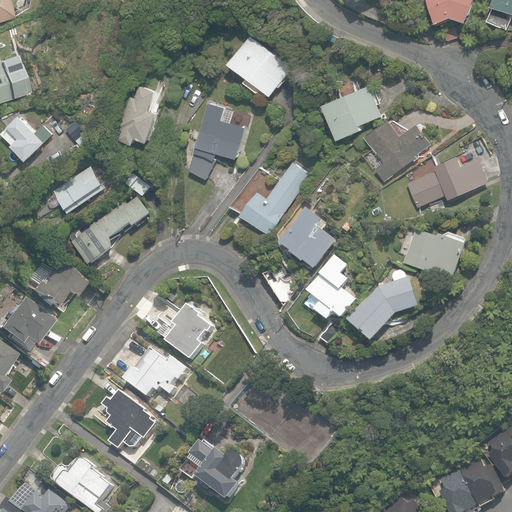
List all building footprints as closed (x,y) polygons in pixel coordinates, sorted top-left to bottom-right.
[(0,0),(0,21),(13,17),(7,0),(0,0)] [(428,0),(438,23),(453,16),(467,21),(474,0),(428,0)] [(488,21),(508,29),(511,19),(511,0),(493,0),(492,6),(493,6),(488,21)] [(442,25),(447,40),(459,37),(454,21),(442,25)] [(17,27),(21,35),(28,32),(25,24),(17,27)] [(327,38),(336,43),(338,38),(329,34),(327,38)] [(253,35),(231,64),(248,77),(245,82),(266,99),(270,93),(272,95),(294,67),(253,35)] [(0,102),(15,98),(2,59),(0,60),(0,102)] [(325,104),(340,139),(363,129),(361,125),(385,115),(380,103),(382,102),(374,83),(325,104)] [(121,139),(135,144),(138,137),(151,141),(161,112),(152,109),(158,91),(141,85),(137,97),(132,96),(122,126),(125,127),(121,139)] [(191,170),(208,180),(220,153),(238,159),(248,127),(223,120),(228,106),(211,101),(201,133),(197,132),(195,140),(199,142),(191,170)] [(38,131),(22,115),(11,126),(12,127),(5,134),(15,144),(14,145),(29,160),(55,134),(45,124),(38,131)] [(78,139),(84,146),(95,137),(80,118),(67,128),(77,140),(78,139)] [(376,169),(385,181),(415,159),(416,160),(421,157),(420,152),(433,143),(418,123),(409,130),(394,119),(391,121),(390,120),(367,137),(383,159),(376,164),(379,167),(376,169)] [(409,182),(419,206),(448,194),(450,198),(490,181),(480,158),(463,165),(459,155),(436,165),(438,170),(409,182)] [(232,205),(269,234),(313,176),(295,162),(280,181),(261,167),(232,205)] [(62,203),(69,213),(106,187),(92,165),(55,189),(57,193),(50,198),(49,202),(51,207),(56,207),(62,203)] [(126,184),(144,198),(152,188),(134,174),(126,184)] [(74,242),(98,272),(111,262),(105,256),(115,248),(112,239),(132,224),(135,228),(152,215),(139,197),(129,205),(126,202),(98,224),(97,223),(91,227),(92,228),(83,235),(80,231),(75,230),(71,233),(71,237),(74,242)] [(327,208),(332,213),(335,209),(329,204),(327,208)] [(305,261),(316,269),(338,240),(318,225),(322,220),(307,208),(281,243),(292,251),(291,252),(304,262),(305,261)] [(440,238),(417,230),(405,263),(430,273),(432,269),(455,278),(467,246),(441,236),(440,238)] [(316,311),(329,321),(335,314),(342,319),(357,299),(343,290),(351,280),(342,274),(348,266),(335,256),(309,291),(323,302),(316,311)] [(30,290),(50,305),(63,290),(71,296),(83,281),(54,259),(45,270),(47,271),(38,282),(37,281),(30,290)] [(265,276),(284,306),(298,291),(283,265),(265,276)] [(349,321),(373,342),(397,314),(420,307),(409,277),(407,278),(405,272),(401,271),(395,273),(393,277),(395,282),(384,285),(382,280),(379,285),(380,287),(379,287),(349,321)] [(320,302),(312,295),(304,305),(313,311),(320,302)] [(6,337),(24,351),(31,342),(33,344),(52,319),(22,296),(0,324),(0,328),(8,334),(6,337)] [(168,342),(193,360),(205,344),(201,341),(208,331),(210,333),(215,326),(201,316),(203,314),(190,305),(175,324),(179,327),(168,342)] [(320,338),(328,344),(340,329),(332,323),(320,338)] [(0,387),(6,380),(0,375),(0,374),(15,354),(0,342),(0,387)] [(125,379),(150,397),(156,388),(160,391),(163,387),(172,394),(177,387),(173,385),(178,378),(181,380),(189,369),(172,356),(169,361),(155,350),(152,351),(147,359),(146,362),(148,364),(142,372),(140,370),(137,368),(134,368),(125,379)] [(129,445),(135,450),(145,438),(146,439),(157,423),(152,419),(154,417),(146,411),(147,410),(129,396),(123,392),(115,401),(111,398),(106,406),(112,410),(109,413),(114,417),(109,423),(120,431),(112,442),(122,449),(126,443),(129,445)] [(496,450),(489,455),(507,480),(511,476),(511,425),(489,442),(496,450)] [(214,488),(228,499),(242,484),(236,479),(244,468),(245,466),(246,465),(246,463),(246,461),(246,459),(245,457),(243,456),(242,454),(240,454),(238,453),(236,454),(234,454),(232,455),(231,457),(206,440),(204,442),(202,441),(192,454),(193,455),(182,470),(194,479),(194,478),(211,491),(214,488)] [(54,480),(95,511),(104,511),(105,511),(106,511),(108,511),(112,507),(102,499),(113,486),(103,478),(104,476),(95,469),(96,466),(87,459),(86,459),(86,458),(85,458),(84,458),(83,458),(83,459),(82,459),(81,460),(76,466),(75,466),(74,466),(73,467),(72,468),(70,467),(70,466),(69,466),(69,467),(68,467),(67,467),(66,466),(65,465),(64,465),(63,465),(62,465),(61,466),(60,466),(54,475),(53,475),(53,476),(53,478),(53,479),(54,480)] [(507,491),(492,465),(486,468),(480,458),(440,481),(445,489),(440,492),(442,495),(435,499),(442,511),(448,508),(450,511),(466,511),(494,497),(495,499),(507,491)] [(168,488),(174,479),(168,475),(162,483),(168,488)] [(67,511),(72,506),(51,490),(44,499),(38,494),(27,508),(32,511),(67,511)] [(425,511),(414,499),(409,504),(403,498),(387,511),(425,511)]
